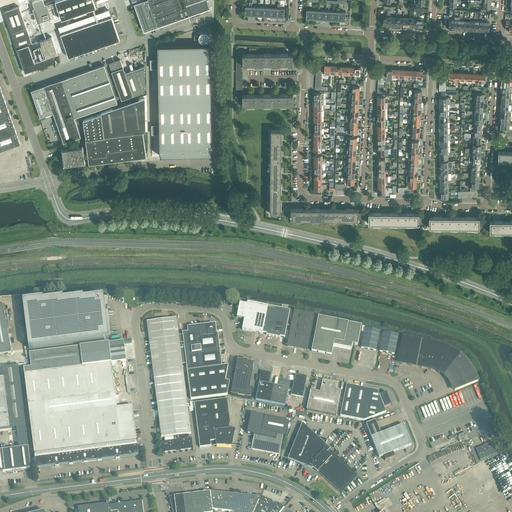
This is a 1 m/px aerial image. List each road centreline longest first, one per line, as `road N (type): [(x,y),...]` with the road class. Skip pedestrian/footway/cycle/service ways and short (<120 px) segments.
road 1 (unclassified): [(336,511),(420,455),(400,388),(238,350),(214,309),(149,305),(134,319),(153,468)]
road 2 (unclassified): [(511,301),(423,266),(213,218),(141,211),(71,219),(48,181)]
road 3 (tertiary): [(154,476),(256,472),(327,511)]
road 4 (unclassified): [(362,199),(300,190),(304,78)]
road 5 (unclassified): [(48,181),(213,164)]
road 6 (residential): [(362,199),(369,58)]
road 7 (residential): [(424,201),(431,61)]
road 8 (tertiary): [(24,492),(154,476)]
road 9 (unclassified): [(14,84),(135,43)]
road 10 (unknown): [(150,38),(152,165)]
